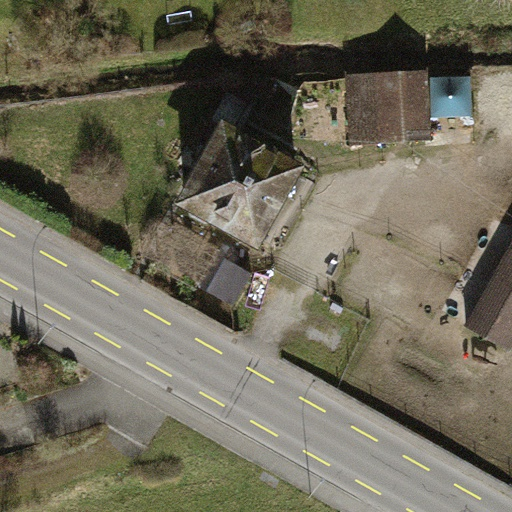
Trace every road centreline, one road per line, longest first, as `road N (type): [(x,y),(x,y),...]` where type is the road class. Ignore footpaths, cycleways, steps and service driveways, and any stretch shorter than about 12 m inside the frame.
road 1 (secondary): [(0,250),(459,511)]
road 2 (unknown): [(254,395),(369,174)]
